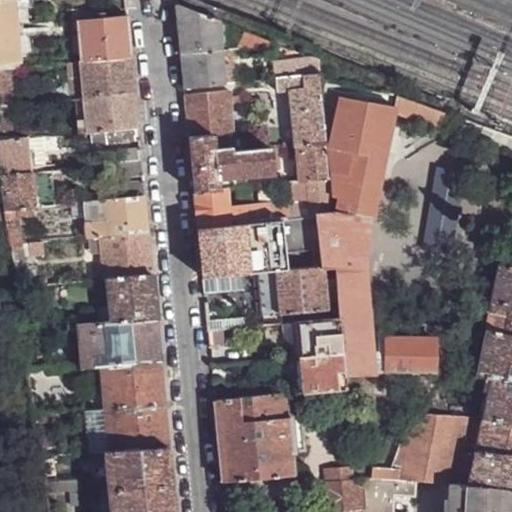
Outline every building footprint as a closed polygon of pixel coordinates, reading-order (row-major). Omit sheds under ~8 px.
[(27,0),(0,0),(0,69),(7,69),(7,64),(20,63),(14,8),(28,6),(27,0)] [(220,21),(176,3),(180,37),(181,54),(222,50),(220,21)] [(79,20),(82,63),(132,58),(130,36),(128,16),(79,20)] [(276,44),(246,31),(239,48),(276,44)] [(237,83),(235,49),(222,50),(224,84),(237,83)] [(222,50),(181,54),(183,74),(184,88),(224,84),(222,50)] [(318,59),(310,57),(280,62),(281,78),(320,73),(317,60),(318,59)] [(82,63),(86,98),(136,93),(134,77),(132,58),(82,63)] [(68,64),(71,99),(76,99),(86,98),(82,63),(68,64)] [(320,77),(320,73),(281,78),(276,79),(277,92),(290,91),(294,144),(294,147),(325,143),(320,93),(320,77)] [(333,79),(320,77),(320,93),(331,95),(333,79)] [(216,150),(233,149),(235,148),(233,136),(234,136),(231,105),(231,97),(231,91),(185,95),(188,126),(189,139),(215,136),(216,150)] [(399,92),(395,107),(394,115),(440,128),(446,110),(399,92)] [(86,98),(89,132),(139,128),(137,111),(136,93),(86,98)] [(0,94),(0,105),(8,105),(7,94),(0,94)] [(241,96),(231,97),(231,105),(241,103),(241,96)] [(317,215),(320,240),(322,267),(326,267),(326,270),(336,269),(340,319),(342,319),(344,355),(346,377),(375,377),(366,277),(370,226),(373,226),(394,115),(395,107),(340,97),(329,147),(334,195),(330,194),(332,214),(317,215)] [(76,99),(79,134),(89,132),(86,98),(76,99)] [(0,105),(0,141),(11,140),(11,129),(12,129),(11,115),(10,115),(8,105),(0,105)] [(139,128),(89,132),(91,148),(140,142),(139,128)] [(279,149),(234,153),(233,149),(216,150),(215,136),(189,139),(193,173),(195,192),(218,189),(218,179),(273,173),(273,172),(281,171),(279,149)] [(0,141),(0,165),(1,175),(33,173),(29,138),(11,140),(0,141)] [(298,180),(307,179),(328,177),(325,143),(294,147),(295,148),(298,180)] [(108,152),(109,167),(143,164),(142,155),(141,149),(108,152)] [(109,167),(68,170),(70,183),(144,177),(143,164),(109,167)] [(439,167),(423,254),(450,259),(466,172),(439,167)] [(1,175),(6,209),(18,208),(32,207),(36,206),(56,205),(52,171),(33,173),(1,175)] [(330,194),(328,177),(307,179),(309,201),(295,202),(292,203),(294,218),(317,215),(332,214),(330,194)] [(307,179),(298,180),(293,181),(295,202),(309,201),(307,179)] [(92,187),(93,202),(146,197),(145,189),(144,182),(92,187)] [(228,207),(226,189),(218,189),(195,192),(197,213),(198,228),(276,219),(275,210),(275,208),(275,202),(274,196),(272,183),(256,185),(259,204),(228,207)] [(86,217),(88,238),(100,237),(149,233),(147,216),(146,197),(93,202),(85,202),(86,217)] [(85,202),(74,203),(75,217),(86,217),(85,202)] [(32,207),(18,208),(19,217),(33,216),(32,207)] [(6,209),(11,245),(23,244),(19,217),(18,208),(6,209)] [(320,240),(317,215),(294,218),(280,219),(276,219),(198,228),(201,252),(203,278),(249,275),(260,274),(289,270),(287,253),(286,244),(320,240)] [(100,237),(105,280),(108,279),(153,276),(151,253),(149,233),(100,237)] [(88,238),(93,281),(96,281),(105,280),(100,237),(88,238)] [(313,250),(315,268),(322,267),(320,240),(286,244),(287,253),(313,250)] [(44,242),(23,244),(25,259),(45,257),(44,242)] [(11,245),(18,287),(27,286),(29,286),(25,259),(23,244),(11,245)] [(511,267),(499,265),(498,267),(490,303),(511,307),(511,267)] [(332,284),(327,284),(326,270),(326,267),(322,267),(315,268),(292,270),(289,270),(260,274),(264,317),(329,311),(328,298),(333,298),(332,284)] [(203,278),(205,295),(250,291),(249,275),(203,278)] [(108,279),(112,322),(157,319),(156,300),(153,276),(108,279)] [(105,280),(96,281),(100,324),(112,322),(108,279),(105,280)] [(18,287),(20,303),(29,302),(27,286),(18,287)] [(511,307),(490,303),(483,334),(511,338),(511,307)] [(78,325),(83,367),(90,367),(103,366),(161,362),(159,338),(157,319),(112,322),(100,324),(78,325)] [(208,322),(209,332),(223,331),(253,328),(252,319),(208,322)] [(342,319),(340,319),(329,320),(296,324),(299,359),(344,355),(342,319)] [(223,331),(209,332),(210,347),(225,345),(223,331)] [(511,338),(483,334),(468,331),(457,379),(489,381),(511,381),(511,338)] [(384,343),(385,377),(436,379),(437,343),(384,343)] [(346,377),(344,355),(299,359),(301,385),(302,394),(312,394),(336,392),(347,390),(346,377)] [(212,366),(222,366),(221,357),(211,358),(212,366)] [(103,366),(107,409),(166,405),(164,385),(161,362),(103,366)] [(90,367),(94,410),(107,409),(103,366),(90,367)] [(511,381),(489,381),(481,420),(511,421),(511,381)] [(450,419),(442,387),(411,417),(413,417),(450,419)] [(215,402),(236,400),(235,395),(230,396),(230,393),(228,393),(227,390),(214,391),(215,402)] [(348,402),(347,390),(336,392),(336,403),(348,402)] [(336,403),(336,392),(312,394),(313,404),(336,403)] [(289,417),(286,396),(236,400),(215,402),(221,462),(223,483),(294,478),(292,454),(296,454),(296,453),(305,451),(302,420),(293,421),(292,417),(289,417)] [(107,409),(110,452),(169,448),(167,426),(166,405),(107,409)] [(93,410),(96,453),(104,453),(110,452),(107,409),(94,410),(93,410)] [(453,411),(453,419),(477,420),(478,412),(453,411)] [(35,414),(41,450),(52,449),(47,413),(35,414)] [(511,421),(481,420),(477,420),(453,419),(450,419),(413,417),(403,440),(392,474),(374,470),(373,479),(418,483),(453,485),(511,489),(511,421)] [(106,466),(107,490),(173,486),(171,468),(169,448),(110,452),(104,453),(106,466)] [(42,455),(45,480),(72,480),(72,471),(60,471),(59,455),(42,455)] [(354,486),(353,478),(353,469),(326,471),(329,511),(334,511),(365,509),(364,487),(354,486)] [(81,480),(83,491),(100,490),(98,478),(81,480)] [(365,511),(511,511),(511,489),(453,485),(449,511),(395,511),(397,499),(417,498),(418,483),(373,479),(353,478),(354,486),(364,487),(365,509),(365,511)] [(45,480),(47,495),(82,493),(83,491),(81,480),(72,480),(45,480)] [(107,490),(109,511),(175,511),(175,502),(173,486),(107,490)]
